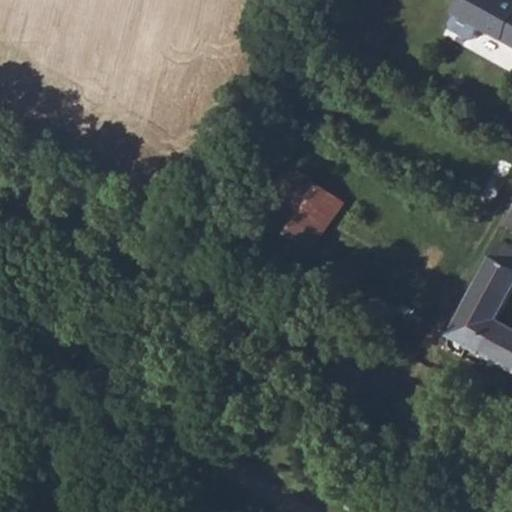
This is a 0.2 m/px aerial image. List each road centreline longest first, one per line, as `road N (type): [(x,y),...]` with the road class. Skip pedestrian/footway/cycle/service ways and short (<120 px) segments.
road 1 (secondary): [(0,182),(511,461)]
road 2 (unknown): [(511,173),(396,399)]
